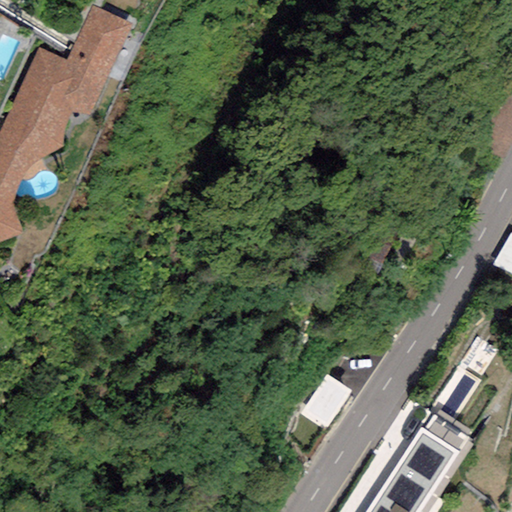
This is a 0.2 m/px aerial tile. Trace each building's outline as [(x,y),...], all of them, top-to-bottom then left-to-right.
[(133,28),(91,5),(68,64),(38,50),(0,131),(0,246),(23,237),(14,214),(14,204),(19,190),(24,178),(34,168),(63,150),(63,141),(64,136),(72,115),(89,120),(133,28)] [(511,62),(474,148),(504,167),(511,148),(511,62)] [(351,255),(381,271),(401,234),(371,217),(351,255)] [(511,237),(510,236),(493,270),(511,282),(511,237)] [(328,381),(308,410),(328,423),(348,395),(328,381)] [(419,511),(460,452),(420,427),(365,511),(419,511)]
